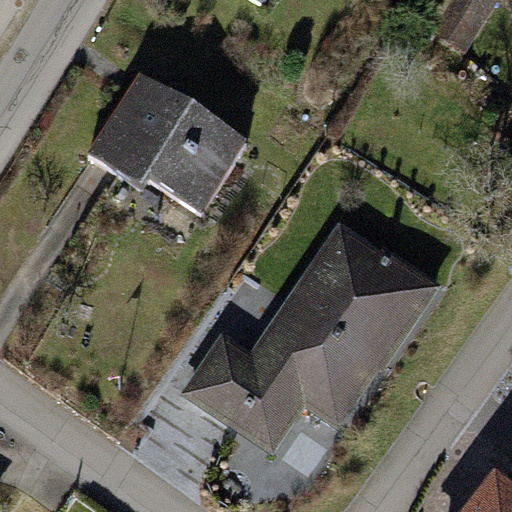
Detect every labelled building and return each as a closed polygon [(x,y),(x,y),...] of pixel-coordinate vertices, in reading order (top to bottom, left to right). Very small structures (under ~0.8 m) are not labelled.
[(272,0),(250,0),(266,10),(272,0)] [(500,2),(496,0),(469,0),(445,39),(469,53),(500,2)] [(250,149),(157,89),(147,104),(136,97),(94,161),(126,182),(133,171),(205,218),(250,149)] [(257,367),(228,348),(194,399),(240,429),(271,382),(340,428),(379,369),(385,372),(436,295),(387,263),(382,270),(339,242),(257,367)] [(511,511),(511,503),(510,501),(501,511),(511,511)]
